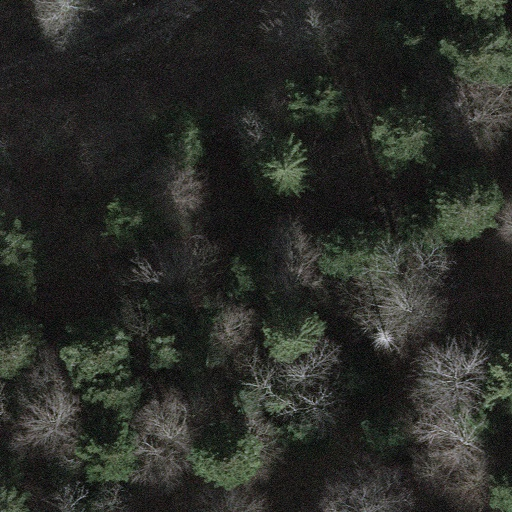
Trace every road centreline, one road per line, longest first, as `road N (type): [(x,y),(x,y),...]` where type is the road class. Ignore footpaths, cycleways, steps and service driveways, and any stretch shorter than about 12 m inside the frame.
road 1 (track): [(0,303),(511,156)]
road 2 (track): [(0,67),(159,0)]
